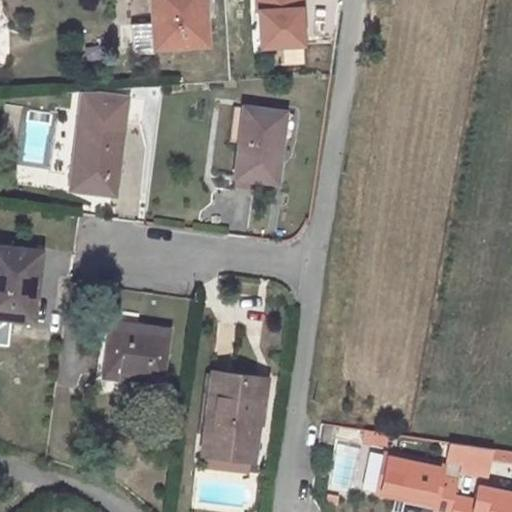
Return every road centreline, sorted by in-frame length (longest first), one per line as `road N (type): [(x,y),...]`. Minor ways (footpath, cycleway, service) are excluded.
road 1 (residential): [(358,0),(322,268)]
road 2 (residential): [(322,268),(291,511)]
road 3 (residential): [(85,237),(322,268)]
road 4 (residential): [(132,511),(107,492),(0,457)]
